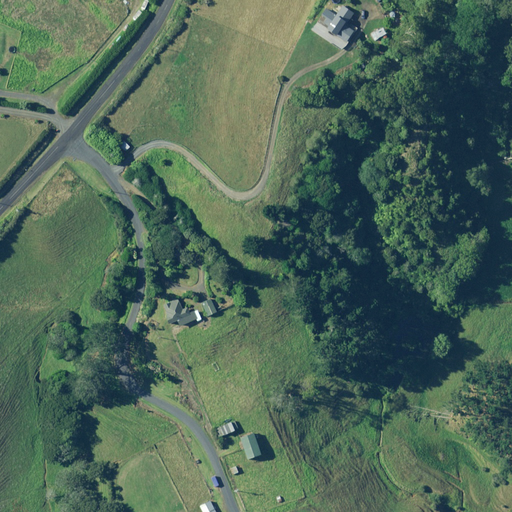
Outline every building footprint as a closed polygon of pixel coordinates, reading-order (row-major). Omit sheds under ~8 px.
[(354,14),(343,6),(336,15),(326,8),(321,15),(326,18),(323,22),(328,26),(326,28),(344,42),(353,31),(345,25),(354,14)] [(386,34),(382,28),(371,34),(374,40),(386,34)] [(129,147),(124,141),(119,146),(124,151),(129,147)] [(217,312),(211,298),(201,303),(207,316),(217,312)] [(183,313),(179,300),(163,304),(168,323),(177,321),(179,325),(200,319),(198,309),(183,313)] [(236,430),(232,421),(220,426),(224,435),(236,430)] [(261,454),(254,433),(240,438),(247,459),(261,454)] [(238,472),(236,466),(230,469),(232,474),(238,472)] [(216,511),(209,501),(199,507),(202,511),(216,511)]
